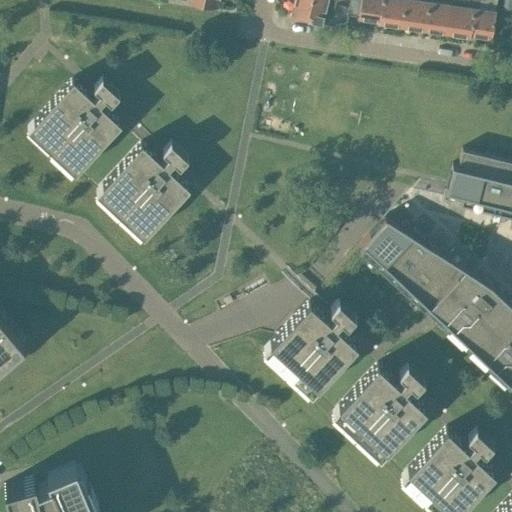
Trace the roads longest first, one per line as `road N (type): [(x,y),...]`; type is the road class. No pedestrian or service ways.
road 1 (residential): [(0,207),(77,227),(232,383)]
road 2 (residential): [(511,68),(262,25),(258,0)]
